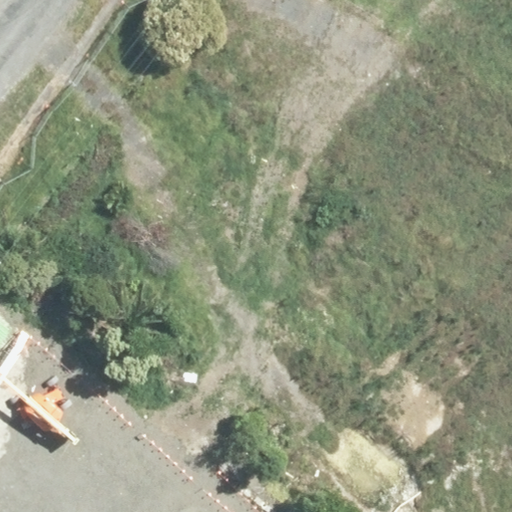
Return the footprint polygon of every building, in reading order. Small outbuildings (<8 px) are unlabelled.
[(511,194),(511,174),(437,120),(387,189),(471,251),(511,194)] [(165,227),(201,254),(221,229),(249,251),(299,186),(234,137),(165,227)] [(511,240),(484,278),(511,299),(511,240)] [(386,357),(292,447),(354,511),(387,511),(511,392),(511,347),(413,244),(342,312),(386,357)] [(282,511),(165,420),(92,511),(282,511)] [(59,511),(65,506),(6,460),(0,468),(0,511),(59,511)]
